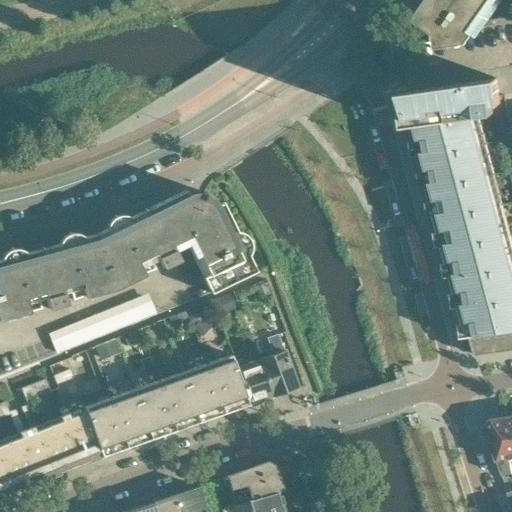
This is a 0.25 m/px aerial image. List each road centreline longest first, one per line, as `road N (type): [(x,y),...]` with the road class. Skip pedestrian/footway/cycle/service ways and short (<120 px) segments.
road 1 (residential): [(370,88),(453,389)]
road 2 (secondary): [(0,204),(130,162),(240,101)]
road 3 (residential): [(47,511),(289,430)]
road 4 (residential): [(289,430),(453,389)]
road 5 (residential): [(370,88),(424,69),(511,55)]
road 6 (secondary): [(338,0),(240,101)]
road 7 (residential): [(493,511),(453,389)]
